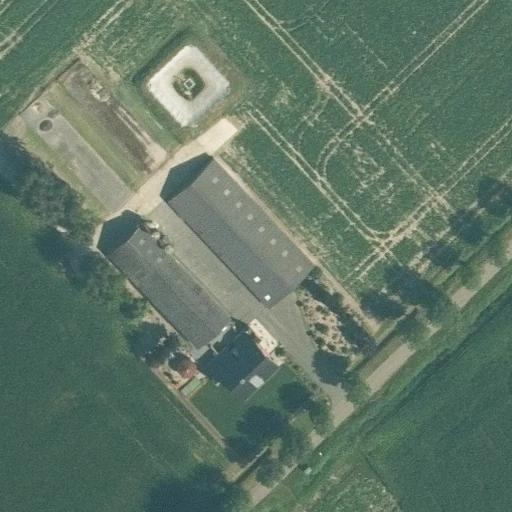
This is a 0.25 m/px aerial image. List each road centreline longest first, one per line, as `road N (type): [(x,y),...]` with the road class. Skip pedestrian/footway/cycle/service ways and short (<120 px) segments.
road 1 (unclassified): [(247,511),(511,255)]
road 2 (track): [(0,161),(70,233),(97,240),(221,130)]
